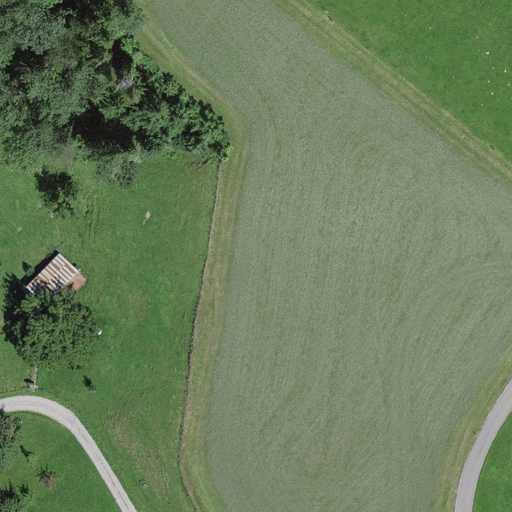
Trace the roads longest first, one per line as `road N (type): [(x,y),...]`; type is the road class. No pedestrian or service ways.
road 1 (track): [(0,412),(21,406),(67,422),(132,511)]
road 2 (unclassified): [(466,511),(483,445),(511,401)]
